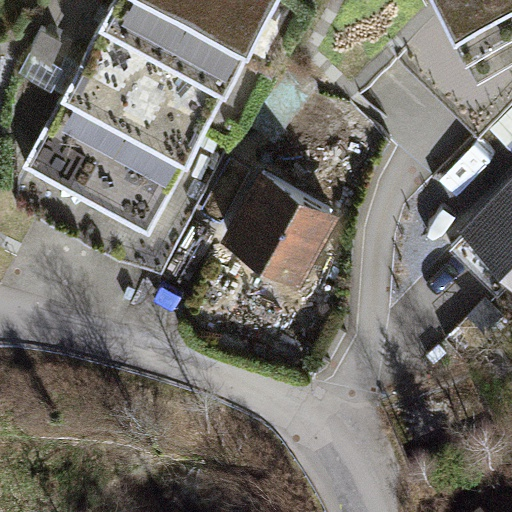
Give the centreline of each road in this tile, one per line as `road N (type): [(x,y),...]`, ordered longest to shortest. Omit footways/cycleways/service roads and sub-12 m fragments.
road 1 (residential): [(320,428),(353,375),(386,184),(450,113)]
road 2 (residential): [(0,309),(242,382),(320,428)]
